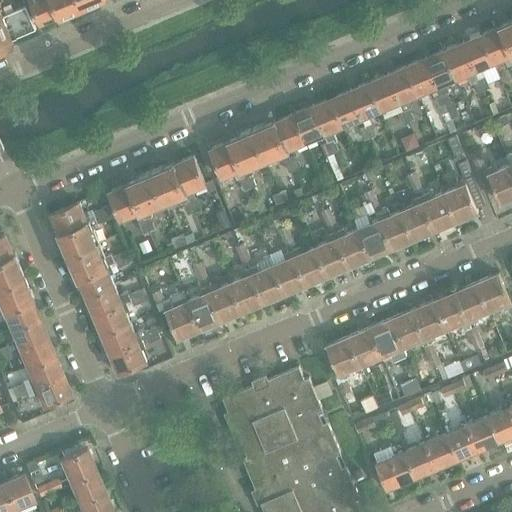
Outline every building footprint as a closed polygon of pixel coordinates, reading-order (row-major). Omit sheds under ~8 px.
[(30,0),(41,25),(60,17),(53,0),(30,0)] [(53,0),(60,17),(61,19),(84,9),(79,0),(53,0)] [(79,0),(84,9),(105,0),(79,0)] [(2,16),(0,17),(0,53),(13,47),(10,40),(36,29),(26,6),(4,16),(2,16)] [(511,18),(500,24),(501,26),(511,51),(511,18)] [(501,26),(483,33),(494,61),(505,57),(508,65),(511,64),(511,66),(511,51),(501,26)] [(484,66),(494,61),(483,33),(464,41),(477,73),(485,69),(484,66)] [(464,41),(445,49),(457,77),(467,73),(471,81),(473,80),(478,91),(484,89),(479,78),(477,73),(464,41)] [(448,85),(446,82),(457,77),(445,49),(426,57),(439,88),(448,85)] [(426,57),(407,65),(419,93),(430,88),(431,92),(439,88),(426,57)] [(407,65),(388,73),(408,121),(414,119),(409,107),(412,106),(408,97),(419,93),(407,65)] [(388,73),(369,81),(381,109),(392,104),(396,113),(398,112),(403,123),(408,121),(388,73)] [(485,75),(479,78),(484,89),(489,87),(485,75)] [(371,113),(381,109),(369,81),(351,89),(364,120),(372,117),(371,113)] [(351,89),(332,97),(344,125),(354,120),(356,124),(364,120),(351,89)] [(447,91),(441,94),(446,105),(452,103),(447,91)] [(441,94),(436,96),(441,107),(446,105),(441,94)] [(333,129),(344,125),(332,97),(313,105),(326,136),(334,133),(333,129)] [(313,105),(294,113),(306,141),(316,136),(318,140),(326,136),(313,105)] [(295,145),(306,141),(294,113),(276,121),(275,121),(295,169),(301,166),(296,155),(299,154),(295,145)] [(506,113),(492,119),(495,128),(510,122),(506,113)] [(295,169),(275,121),(276,121),(275,119),(252,128),(265,160),(279,154),(282,161),(285,160),(289,171),(295,169)] [(372,123),(366,126),(371,137),(376,134),(372,123)] [(366,126),(360,128),(365,139),(371,137),(366,126)] [(252,128),(229,138),(230,140),(250,188),(256,185),(251,174),(254,173),(251,166),(265,160),(252,128)] [(328,141),(333,153),(339,150),(334,139),(328,141)] [(230,140),(210,148),(212,152),(213,152),(221,172),(223,176),(234,171),(237,180),(240,179),(245,190),(250,188),(230,140)] [(328,141),(323,144),(327,155),(333,153),(328,141)] [(481,154),(473,158),(477,168),(485,164),(481,154)] [(174,163),(194,211),(200,209),(195,198),(198,196),(194,188),(204,184),(206,183),(205,183),(204,179),(195,159),(194,155),(175,163),(174,163)] [(174,163),(175,163),(174,161),(151,171),(164,203),(178,197),(181,203),(184,202),(188,214),(194,211),(174,163)] [(485,164),(477,168),(480,176),(488,172),(487,169),(485,164)] [(487,169),(488,172),(501,201),(511,196),(511,167),(510,164),(498,169),(496,165),(487,169)] [(151,171),(128,181),(129,183),(129,182),(142,212),(164,203),(151,171)] [(415,171),(407,174),(411,184),(419,180),(415,171)] [(445,192),(457,220),(479,211),(465,178),(455,182),(457,186),(445,192)] [(216,189),(212,180),(211,180),(205,183),(206,183),(204,184),(207,191),(208,192),(216,189)] [(419,180),(411,184),(415,194),(424,190),(419,180)] [(143,214),(142,212),(129,182),(129,183),(109,191),(111,195),(121,219),(132,214),(134,217),(143,214)] [(284,188),(273,193),(277,203),(289,198),(284,188)] [(372,189),(364,192),(368,202),(377,198),(372,189)] [(430,193),(421,196),(436,229),(457,220),(445,192),(432,197),(430,193)] [(413,200),(414,204),(402,210),(414,238),(436,229),(421,196),(413,200)] [(377,198),(368,202),(372,212),(381,208),(377,198)] [(79,201),(52,212),(60,232),(112,210),(110,205),(93,212),(92,209),(84,212),(79,201)] [(330,207),(321,210),(326,220),(334,217),(330,207)] [(99,226),(98,223),(114,216),(112,210),(60,232),(58,232),(68,256),(99,242),(93,228),(99,226)] [(387,211),(378,214),(393,247),(414,238),(402,210),(389,215),(387,211)] [(372,222),(359,228),(371,256),(393,247),(378,214),(370,218),(372,222)] [(144,219),(149,230),(155,228),(150,216),(144,219)] [(227,217),(219,220),(223,229),(231,225),(227,217)] [(334,217),(326,220),(330,230),(338,226),(334,217)] [(144,219),(139,221),(144,233),(149,230),(144,219)] [(287,225),(279,228),(283,238),(291,235),(287,225)] [(344,229),(336,233),(350,265),(371,256),(359,228),(346,233),(344,229)] [(183,231),(172,236),(176,246),(188,241),(183,231)] [(0,257),(12,252),(11,252),(3,233),(0,234),(0,257)] [(329,240),(316,246),(328,274),(344,268),(350,265),(336,233),(327,236),(329,240)] [(291,235),(283,238),(287,248),(295,244),(291,235)] [(148,239),(139,243),(143,253),(152,249),(148,239)] [(79,277),(127,258),(124,251),(113,256),(112,254),(105,256),(99,242),(68,256),(77,278),(79,277)] [(244,243),(236,246),(240,256),(248,253),(244,243)] [(302,247),(293,251),(307,283),(328,274),(316,246),(303,251),(302,247)] [(0,257),(0,283),(23,274),(13,251),(11,252),(12,252),(0,257)] [(293,251),(284,254),(286,259),(273,264),(285,292),(307,283),(293,251)] [(248,253),(240,256),(244,266),(252,262),(248,253)] [(127,258),(79,277),(87,296),(115,284),(110,274),(119,270),(118,268),(129,263),(127,258)] [(201,261),(193,264),(197,274),(205,271),(201,261)] [(259,265),(250,269),(264,301),(285,292),(273,264),(261,269),(259,265)] [(243,277),(230,282),(242,310),(264,301),(250,269),(241,272),(243,277)] [(205,271),(197,274),(201,284),(209,280),(205,271)] [(511,302),(511,301),(511,279),(511,277),(503,281),(499,272),(477,281),(489,310),(502,304),(504,308),(511,304),(511,302)] [(23,274),(0,283),(0,309),(1,309),(1,310),(31,297),(31,298),(33,297),(23,274)] [(478,319),(476,315),(489,310),(477,281),(456,290),(469,323),(478,319)] [(216,283),(207,287),(221,320),(242,310),(230,282),(218,287),(216,283)] [(115,284),(87,296),(95,315),(126,302),(122,294),(119,295),(115,284)] [(199,290),(200,295),(187,300),(199,329),(221,320),(207,287),(199,290)] [(140,289),(129,294),(131,300),(143,295),(140,289)] [(161,289),(152,293),(157,303),(165,299),(161,289)] [(456,290),(434,299),(446,328),(459,322),(461,327),(469,323),(456,290)] [(143,295),(131,300),(133,305),(145,301),(143,295)] [(39,316),(31,298),(31,297),(1,310),(1,309),(0,309),(0,311),(3,319),(6,317),(11,328),(39,316)] [(435,337),(434,333),(446,328),(434,299),(413,308),(426,341),(435,337)] [(173,301),(164,305),(178,338),(199,329),(187,300),(175,305),(173,301)] [(126,311),(129,310),(126,302),(95,315),(103,334),(131,322),(126,311)] [(413,308),(392,317),(403,346),(416,340),(418,345),(426,341),(413,308)] [(155,312),(146,316),(149,324),(159,320),(155,312)] [(15,338),(12,340),(15,348),(46,335),(39,316),(11,328),(15,338)] [(392,317),(370,326),(384,359),(392,356),(394,361),(407,355),(403,346),(392,317)] [(131,322),(103,334),(111,353),(142,339),(138,331),(135,332),(131,322)] [(370,326),(349,335),(360,364),(373,358),(375,363),(384,359),(370,326)] [(476,326),(467,329),(471,339),(480,335),(476,326)] [(156,327),(144,331),(147,337),(158,332),(156,327)] [(158,332),(147,337),(149,343),(161,338),(158,332)] [(46,335),(15,348),(19,356),(22,355),(27,366),(54,354),(46,335)] [(349,335),(327,345),(340,377),(350,373),(348,369),(360,364),(349,335)] [(480,335),(471,339),(476,349),(480,347),(484,345),(480,335)] [(142,339),(111,353),(119,372),(123,371),(123,370),(143,362),(147,360),(142,349),(145,347),(142,339)] [(433,344),(425,347),(429,357),(437,353),(433,344)] [(8,345),(0,347),(0,354),(10,350),(8,345)] [(484,345),(480,347),(484,358),(489,356),(485,345),(484,345)] [(10,350),(0,354),(0,358),(1,361),(12,356),(10,350)] [(437,353),(429,357),(433,367),(441,363),(437,353)] [(27,366),(31,376),(28,378),(31,386),(62,373),(54,354),(27,366)] [(494,366),(497,374),(508,369),(505,361),(494,366)] [(228,411),(224,413),(238,445),(242,443),(247,455),(243,457),(265,511),(360,511),(355,499),(360,498),(346,465),(342,467),(337,455),(341,453),(328,421),(323,423),(322,420),(318,411),(323,409),(309,377),(305,379),(299,365),(268,379),(266,375),(253,381),(255,384),(223,398),(228,411)] [(494,366),(483,370),(486,378),(497,374),(494,366)] [(47,402),(71,392),(62,373),(31,386),(34,394),(38,393),(43,404),(47,403),(47,402)] [(416,377),(400,383),(405,395),(421,388),(416,377)] [(463,379),(452,383),(455,392),(466,387),(463,379)] [(347,380),(339,383),(343,393),(351,390),(347,380)] [(13,388),(10,389),(12,393),(14,391),(15,393),(26,388),(24,382),(12,387),(13,388)] [(452,383),(441,388),(444,396),(455,392),(452,383)] [(15,393),(15,394),(13,395),(14,398),(16,397),(17,399),(28,394),(26,388),(15,393)] [(437,390),(431,392),(435,403),(441,400),(437,390)] [(389,391),(375,397),(378,406),(393,400),(389,391)] [(410,401),(413,409),(424,405),(421,397),(410,401)] [(410,401),(399,406),(402,414),(413,409),(410,401)] [(511,408),(511,406),(490,414),(501,440),(511,435),(511,408)] [(396,409),(390,412),(394,422),(401,420),(396,409)] [(490,414),(469,423),(479,449),(489,445),(500,440),(500,441),(501,440),(490,414)] [(372,417),(355,424),(359,432),(376,425),(372,417)] [(469,423),(448,432),(459,458),(459,457),(470,453),(479,449),(469,423)] [(448,432),(427,441),(437,467),(447,463),(447,462),(458,458),(459,458),(448,432)] [(427,441),(406,450),(417,476),(417,475),(428,470),(428,471),(437,467),(427,441)] [(86,446),(60,457),(69,478),(95,467),(86,446)] [(406,450),(376,462),(387,488),(405,480),(416,476),(417,476),(406,450)] [(95,467),(69,478),(78,499),(104,488),(95,467)] [(40,470),(30,474),(33,482),(43,478),(40,470)] [(1,482),(13,508),(35,498),(24,472),(23,473),(12,478),(12,477),(1,482)] [(48,483),(51,491),(62,487),(59,478),(48,483)] [(0,511),(13,508),(1,482),(0,482),(0,511)] [(48,483),(37,487),(40,496),(51,491),(48,483)] [(104,488),(78,499),(83,511),(106,511),(113,509),(104,488)]
